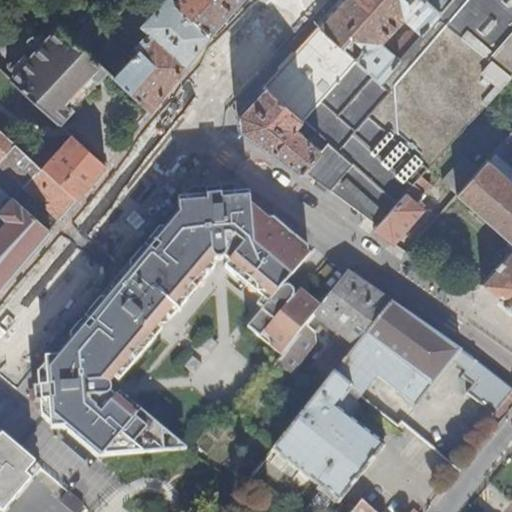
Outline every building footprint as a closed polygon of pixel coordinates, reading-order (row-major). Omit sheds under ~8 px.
[(150,111),(211,35),(175,2),(173,0),(168,0),(161,9),(152,1),(143,11),(151,18),(143,28),(150,35),(143,43),(139,40),(136,43),(139,46),(137,49),(140,52),(115,78),(150,111)] [(211,35),(242,0),(177,0),(175,2),(211,35)] [(424,0),(343,0),(319,27),(381,82),(396,65),(436,19),(440,14),(424,0)] [(511,0),(452,0),(440,14),(436,19),(511,79),(511,78),(511,0)] [(75,40),(86,51),(115,23),(99,14),(85,30),(75,40)] [(379,227),(422,178),(511,79),(436,19),(396,65),(427,91),(336,195),(379,227)] [(75,40),(85,30),(78,24),(68,34),(75,40)] [(58,123),(106,70),(86,51),(75,40),(68,34),(59,26),(47,39),(41,32),(37,36),(34,36),(29,38),(25,42),(23,47),(24,51),(21,54),(28,60),(11,80),(58,123)] [(354,113),(381,82),(319,27),(292,57),(354,113)] [(292,57),(265,87),(305,122),(308,126),(327,143),(354,113),(292,57)] [(303,171),(336,195),(427,91),(396,65),(381,82),(354,113),(327,143),(303,171)] [(241,131),(300,175),(303,171),(327,143),(308,126),(301,135),(294,128),(298,125),(301,127),(305,122),(265,87),(239,117),(241,131)] [(0,164),(60,218),(76,199),(33,160),(29,157),(0,127),(0,164)] [(91,182),(104,165),(72,136),(52,157),(43,148),(33,160),(76,199),(91,182)] [(487,161),(511,182),(511,167),(495,152),(487,161)] [(444,181),(457,195),(479,170),(465,158),(444,181)] [(457,195),(511,243),(511,252),(483,285),(511,310),(511,182),(487,161),(479,170),(457,195)] [(375,231),(394,244),(423,211),(424,210),(430,202),(423,196),(432,186),(422,178),(379,227),(375,231)] [(0,290),(49,231),(0,186),(0,290)] [(294,342),(323,306),(302,290),(296,298),(276,322),(264,312),(284,288),(311,254),(232,194),(200,188),(166,228),(170,231),(152,252),(149,249),(39,382),(40,387),(34,388),(36,403),(42,402),(42,409),(99,455),(191,445),(118,385),(222,258),(270,298),(252,320),(288,350),(294,342)] [(391,303),(349,274),(323,306),(294,342),(302,349),(305,345),(311,338),(321,345),(333,331),(348,341),(327,368),(335,374),(391,303)] [(284,288),(264,312),(276,322),(296,298),(295,298),(296,297),(296,296),(296,295),(296,294),(296,293),(295,292),(295,291),(294,290),(293,289),(292,288),(291,288),(290,287),(288,287),(287,287),(286,287),(285,288),(284,288)] [(461,352),(391,303),(335,374),(334,376),(351,390),(361,398),(378,376),(417,407),(461,352)] [(511,395),(511,390),(475,362),(463,378),(476,389),(470,396),(495,416),(511,395)] [(351,390),(334,376),(274,450),(320,486),(318,489),(336,503),(338,501),(341,503),(385,447),(337,409),(351,390)] [(0,511),(5,511),(12,504),(7,500),(13,492),(18,497),(41,468),(13,444),(0,433),(0,511)] [(12,504),(18,497),(13,492),(7,500),(12,504)] [(78,511),(85,504),(70,492),(61,502),(73,511),(78,511)] [(373,511),(362,502),(354,511),(373,511)]
